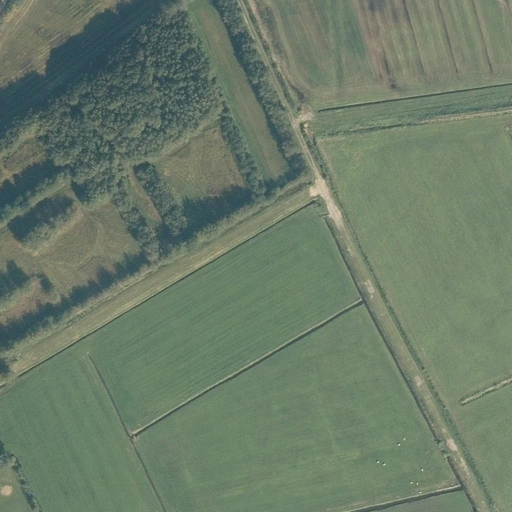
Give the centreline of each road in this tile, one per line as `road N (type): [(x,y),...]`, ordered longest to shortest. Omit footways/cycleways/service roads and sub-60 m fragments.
road 1 (track): [(488,511),(371,294),(238,0)]
road 2 (track): [(164,0),(0,124)]
